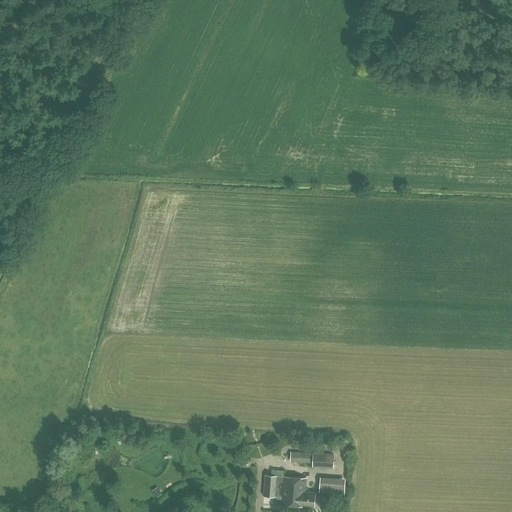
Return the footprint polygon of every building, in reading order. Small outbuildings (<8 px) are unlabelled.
[(291,461),(313,463),(313,466),(333,467),(333,453),(291,451),(291,461)] [(250,464),(250,462),(250,460),(248,457),(246,456),(244,456),(241,457),(239,458),(238,460),(238,463),(239,465),(240,467),(242,468),(245,468),(247,468),(249,466),(250,464)] [(264,495),(282,496),(281,503),(314,506),(315,491),(305,490),(306,477),(265,474),(264,495)] [(323,476),(321,484),(332,486),(334,478),(323,476)] [(161,494),(157,488),(153,492),(157,497),(161,494)]
